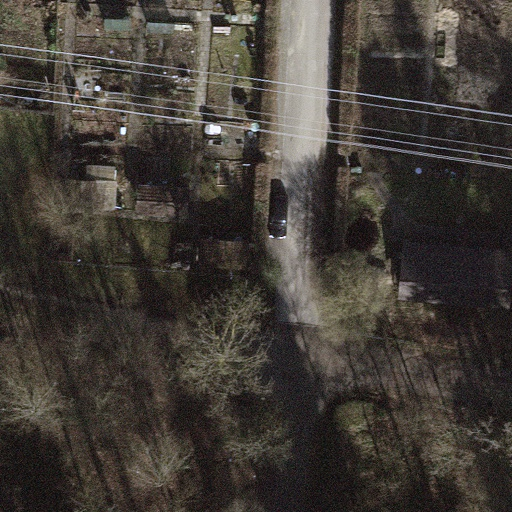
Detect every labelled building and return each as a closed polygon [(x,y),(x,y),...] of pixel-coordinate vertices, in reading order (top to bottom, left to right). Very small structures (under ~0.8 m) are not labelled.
[(60,57),(9,55),(7,86),(58,89),(60,57)] [(205,179),(150,178),(149,213),(204,215),(205,179)] [(119,187),(72,185),(71,214),(118,216),(119,187)] [(511,242),(411,234),(407,292),(511,300),(511,242)] [(250,248),(226,248),(225,269),(249,269),(250,248)]
